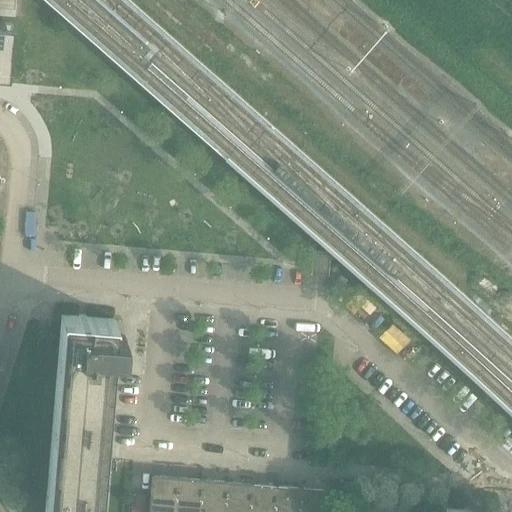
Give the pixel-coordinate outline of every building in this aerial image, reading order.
[(174,59),(106,0),(94,0),(72,24),(146,91),(174,59)] [(0,22),(0,66),(8,67),(12,29),(4,29),(5,22),(0,22)] [(311,274),(328,276),(330,252),(325,252),(313,251),(311,274)] [(125,338),(113,337),(114,321),(62,316),(45,511),(97,511),(111,355),(122,356),(122,357),(123,357),(125,338)] [(148,511),(174,511),(177,478),(152,476),(151,486),(150,486),(150,492),(148,511)] [(199,511),(202,480),(177,478),(174,511),(199,511)] [(199,511),(224,511),(227,482),(202,480),(199,511)] [(224,511),(248,511),(251,484),(227,482),(224,511)] [(251,484),(248,511),(273,511),(276,486),(251,484)] [(273,511),(298,511),(300,488),(276,486),(273,511)] [(300,488),(298,511),(323,511),(326,490),(300,488)]
